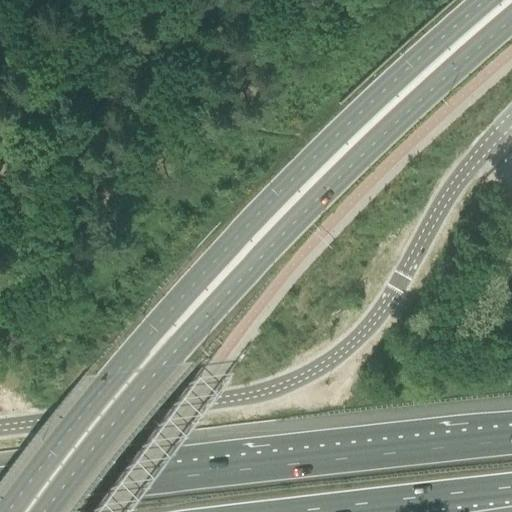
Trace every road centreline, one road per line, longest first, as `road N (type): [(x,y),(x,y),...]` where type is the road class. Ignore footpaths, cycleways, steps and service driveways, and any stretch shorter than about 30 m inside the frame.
road 1 (secondary): [(490,0),(297,178),(162,321),(8,511)]
road 2 (secondary): [(44,511),(202,319),(400,120),(511,22)]
road 3 (unclassified): [(0,429),(262,397),(304,379),(362,335),(511,116)]
road 4 (motorway): [(511,444),(0,502)]
road 5 (motorway): [(337,511),(511,491)]
